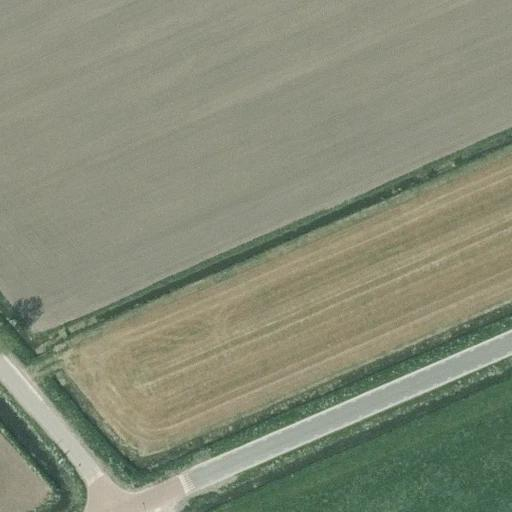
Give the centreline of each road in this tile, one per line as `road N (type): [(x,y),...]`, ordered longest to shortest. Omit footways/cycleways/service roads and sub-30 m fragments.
road 1 (tertiary): [(124,511),(511,345)]
road 2 (unclassified): [(123,511),(0,366)]
